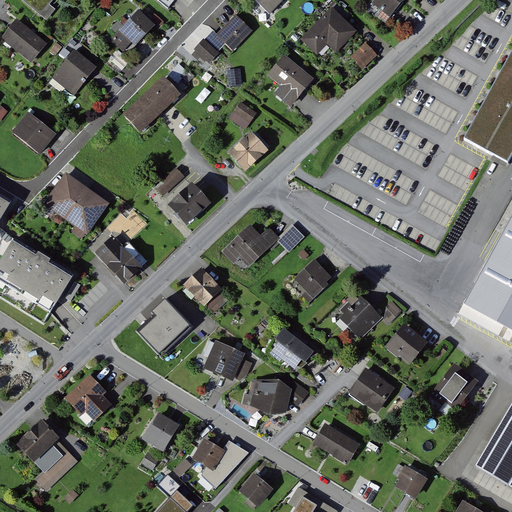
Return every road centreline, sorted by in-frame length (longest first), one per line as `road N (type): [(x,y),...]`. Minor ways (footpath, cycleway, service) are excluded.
road 1 (secondary): [(92,343),(458,0)]
road 2 (residential): [(92,343),(367,511)]
road 3 (residential): [(0,178),(17,189),(37,185),(220,0)]
road 4 (unknown): [(125,312),(77,285),(49,282),(7,255)]
road 5 (secondary): [(0,428),(92,343)]
